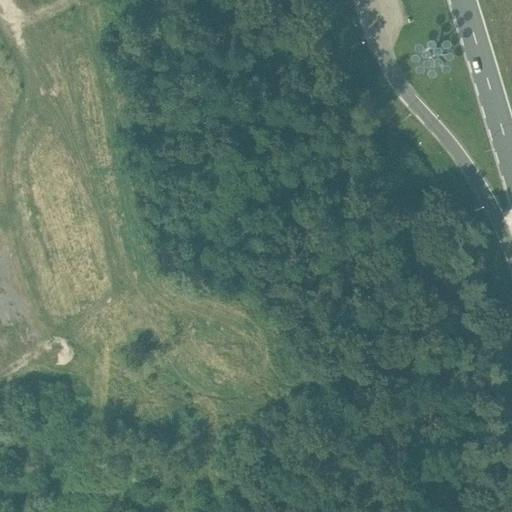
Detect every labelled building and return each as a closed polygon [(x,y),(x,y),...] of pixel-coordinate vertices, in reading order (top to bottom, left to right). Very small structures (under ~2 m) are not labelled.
[(0,121),(23,111),(9,83),(0,87),(0,121)] [(94,176),(121,163),(116,153),(90,166),(94,176)] [(100,176),(103,200),(120,198),(117,174),(100,176)] [(135,232),(121,238),(127,251),(141,244),(135,232)] [(144,312),(164,308),(160,291),(140,295),(144,312)]
